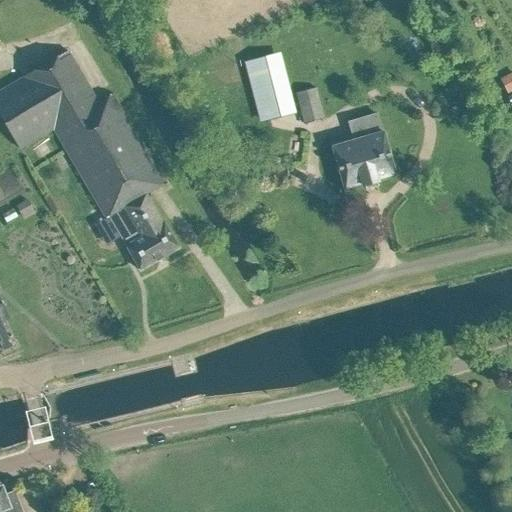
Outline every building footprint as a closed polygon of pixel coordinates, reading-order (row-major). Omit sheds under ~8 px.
[(98,102),(68,51),(0,91),(0,115),(20,149),(53,130),(105,218),(106,218),(118,237),(120,236),(126,245),(125,246),(139,271),(178,248),(164,223),(163,224),(146,194),(164,184),(112,94),(98,102)] [(243,61),(258,122),(289,114),(274,53),(243,61)] [(507,93),(511,90),(511,72),(500,79),(507,93)] [(303,124),(323,118),(315,89),(296,94),(303,124)] [(344,191),(395,176),(377,113),(346,122),(352,141),(331,147),(344,191)] [(26,198),(15,205),(22,218),(34,212),(26,198)] [(0,349),(3,350),(11,346),(14,341),(5,321),(9,319),(2,304),(0,299),(0,349)] [(0,486),(0,511),(21,511),(13,491),(5,495),(1,486),(0,486)]
